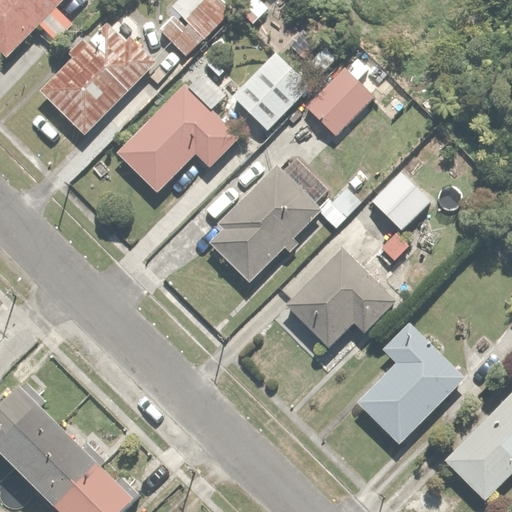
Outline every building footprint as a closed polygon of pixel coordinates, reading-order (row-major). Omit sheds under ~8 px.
[(0,0),(0,48),(6,54),(29,29),(47,46),(66,26),(50,11),(60,0),(0,0)] [(175,14),(160,29),(189,58),(232,15),(217,0),(175,0),(168,8),(175,14)] [(109,16),(37,89),(80,132),(152,59),(109,16)] [(275,50),(231,96),(267,131),(311,86),(275,50)] [(342,67),(306,107),(336,135),(372,95),(342,67)] [(184,82),(116,152),(157,191),(194,152),(211,168),(241,137),(184,82)] [(390,88),(378,100),(397,119),(410,106),(390,88)] [(275,165),(216,223),(222,230),(212,240),(249,277),(318,209),(275,165)] [(342,248),(285,303),(327,347),(355,320),(365,330),(394,302),(342,248)] [(394,358),(353,400),(398,442),(465,372),(407,317),(381,345),(394,358)] [(22,380),(0,403),(0,439),(76,511),(124,511),(142,494),(22,380)] [(511,393),(510,392),(442,458),(484,501),(511,473),(511,393)]
